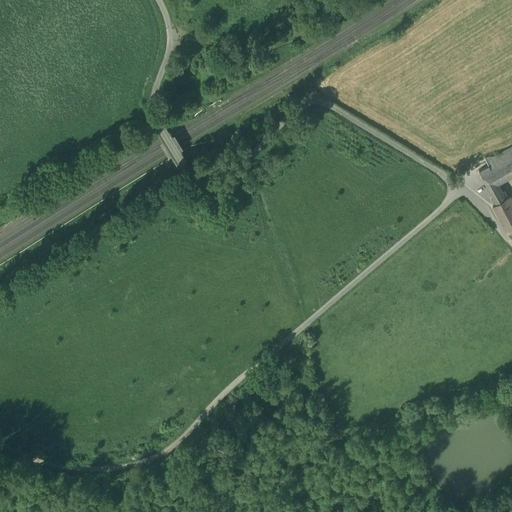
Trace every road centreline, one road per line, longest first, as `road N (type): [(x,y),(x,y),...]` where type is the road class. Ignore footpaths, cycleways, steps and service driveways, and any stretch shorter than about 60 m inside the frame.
road 1 (track): [(0,444),(83,468),(127,465),(162,450),(463,191)]
road 2 (track): [(507,238),(463,191),(317,100),(304,101),(225,173),(199,177),(156,111),(174,42)]
road 3 (track): [(174,42),(270,47),(309,35),(366,0)]
